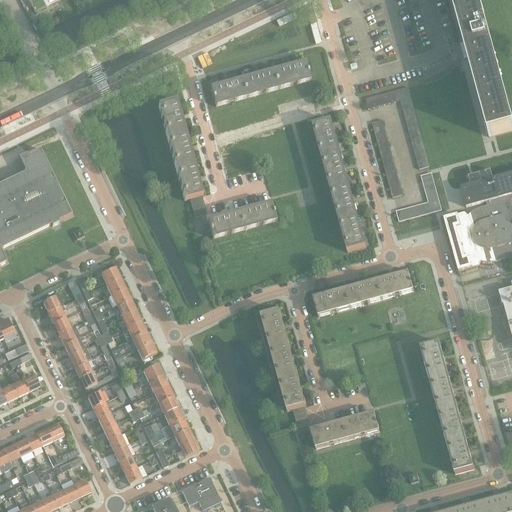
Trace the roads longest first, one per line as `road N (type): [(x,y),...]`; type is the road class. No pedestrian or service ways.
road 1 (residential): [(499,476),(435,248),(392,260)]
road 2 (residential): [(392,260),(320,0)]
road 3 (residential): [(258,188),(220,199),(174,36)]
road 4 (residential): [(364,397),(324,408),(292,288)]
road 5 (residential): [(124,240),(54,93)]
road 6 (residential): [(171,336),(292,288)]
road 7 (residential): [(113,506),(227,447)]
road 8 (residential): [(11,293),(124,240)]
road 9 (residential): [(65,405),(11,293)]
road 10 (residential): [(227,447),(171,336)]
